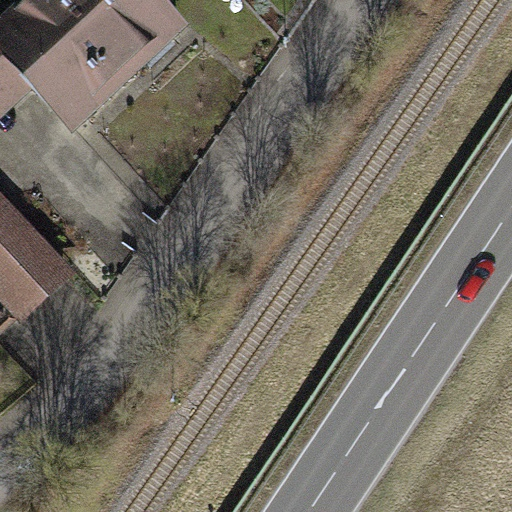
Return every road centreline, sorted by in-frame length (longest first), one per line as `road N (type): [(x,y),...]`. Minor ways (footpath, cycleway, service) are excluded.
road 1 (residential): [(0,476),(108,378),(373,0)]
road 2 (primary): [(511,214),(313,511)]
